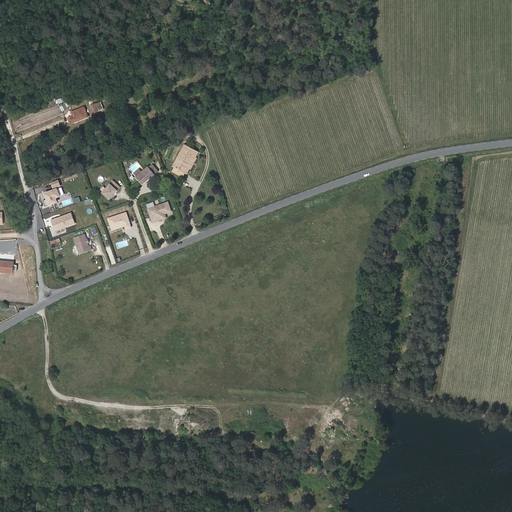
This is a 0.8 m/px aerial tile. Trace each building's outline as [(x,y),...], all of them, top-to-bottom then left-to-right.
[(89,117),(86,108),(74,113),(75,116),(70,118),(72,123),(89,117)] [(184,174),(186,169),(185,168),(191,157),(192,158),(195,152),(182,145),(171,167),(172,168),(171,171),(180,176),(182,173),(184,174)] [(185,168),(186,169),(188,170),(194,159),(192,158),(191,157),(185,168)] [(138,175),(137,176),(142,184),(156,175),(155,174),(151,168),(150,166),(143,172),(138,175)] [(114,181),(103,193),(111,200),(119,191),(118,190),(121,188),(114,181)] [(148,208),(153,222),(161,219),(160,215),(171,211),(167,202),(148,208)] [(84,235),(75,238),(80,255),(93,250),(91,246),(89,247),(87,244),(86,241),(84,235)] [(13,265),(14,262),(5,262),(4,272),(13,272),(13,270),(13,265)]
